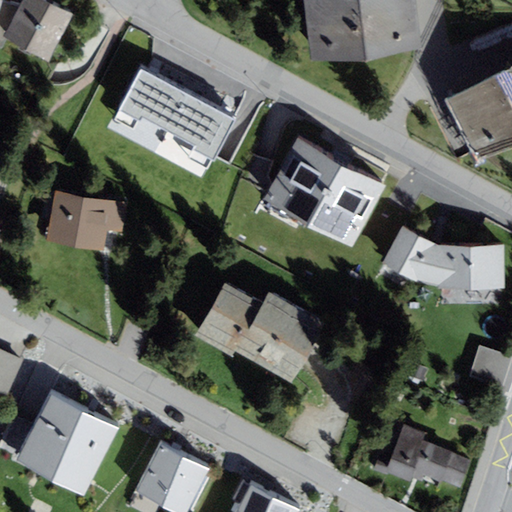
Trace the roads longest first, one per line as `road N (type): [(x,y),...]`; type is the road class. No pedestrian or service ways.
road 1 (residential): [(395,511),(0,300)]
road 2 (residential): [(511,208),(129,0)]
